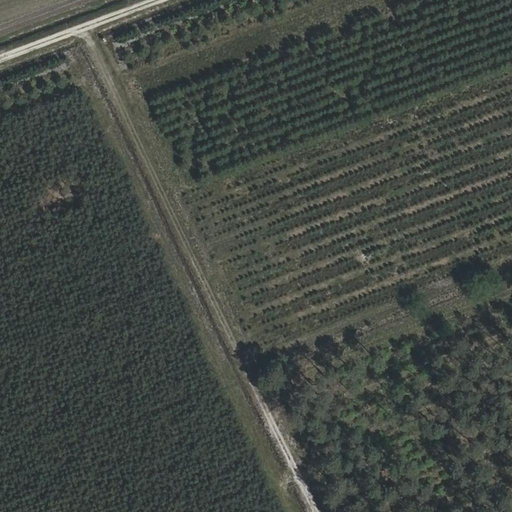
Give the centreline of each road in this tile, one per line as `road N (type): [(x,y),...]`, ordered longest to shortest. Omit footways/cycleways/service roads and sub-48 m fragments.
road 1 (track): [(86,38),(320,511)]
road 2 (track): [(0,71),(186,0)]
